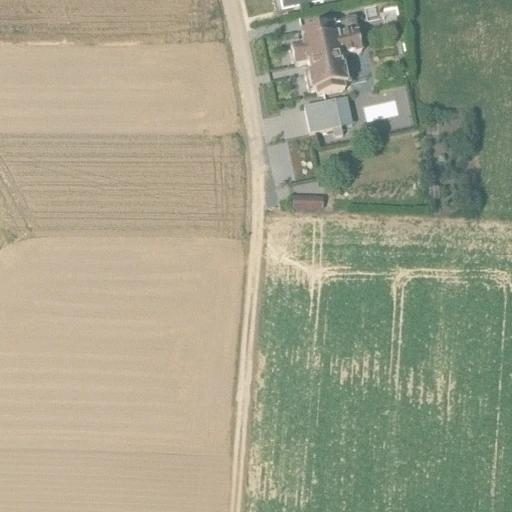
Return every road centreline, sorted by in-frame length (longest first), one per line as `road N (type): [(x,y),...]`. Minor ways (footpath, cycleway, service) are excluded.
road 1 (track): [(253,148),(231,511)]
road 2 (residential): [(224,0),(253,148)]
